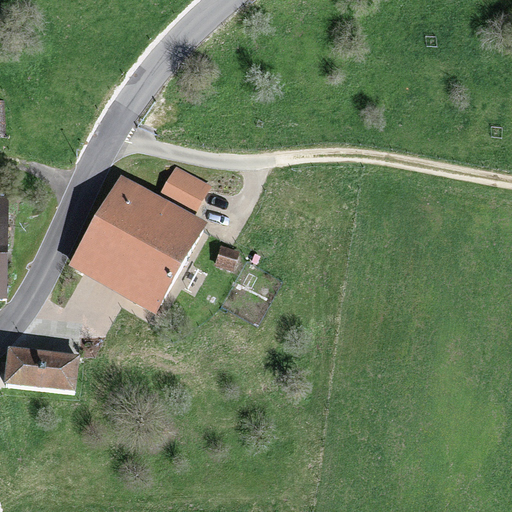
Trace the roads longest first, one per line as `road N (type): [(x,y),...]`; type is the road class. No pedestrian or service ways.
road 1 (secondary): [(223,0),(134,96),(29,299),(0,335)]
road 2 (track): [(276,160),(352,155),(511,183)]
